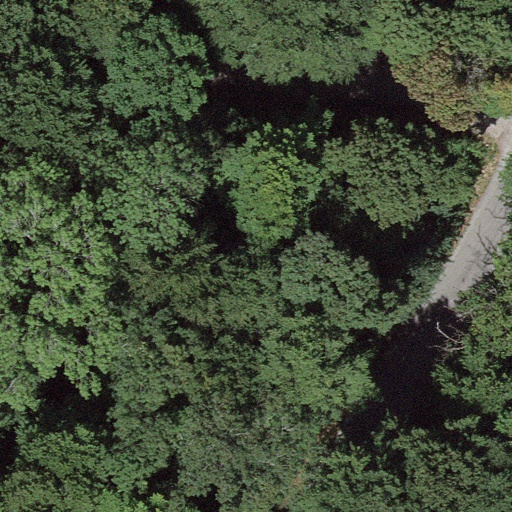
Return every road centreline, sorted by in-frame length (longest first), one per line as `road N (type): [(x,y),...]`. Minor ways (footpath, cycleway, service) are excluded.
road 1 (track): [(511,109),(0,44)]
road 2 (unclassified): [(329,511),(511,195)]
